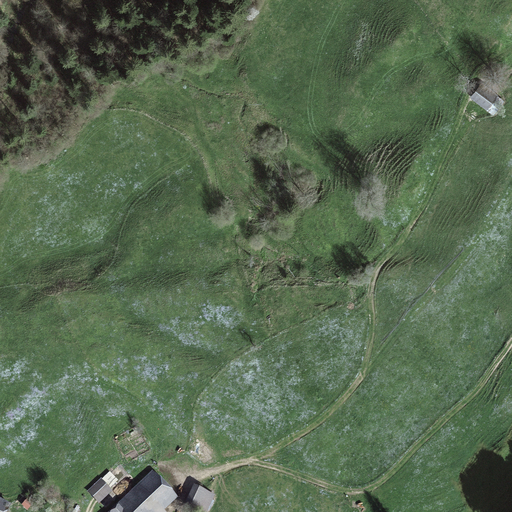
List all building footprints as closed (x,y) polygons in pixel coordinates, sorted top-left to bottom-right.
[(495,96),(482,86),(475,96),(488,106),(495,96)] [(89,492),(99,503),(111,492),(109,489),(118,481),(110,472),(89,492)] [(149,475),(133,490),(137,495),(119,511),(162,511),(159,508),(170,498),(149,475)] [(204,511),(213,496),(197,488),(187,507),(196,511),(204,511)] [(0,511),(6,511),(10,506),(0,501),(0,511)]
